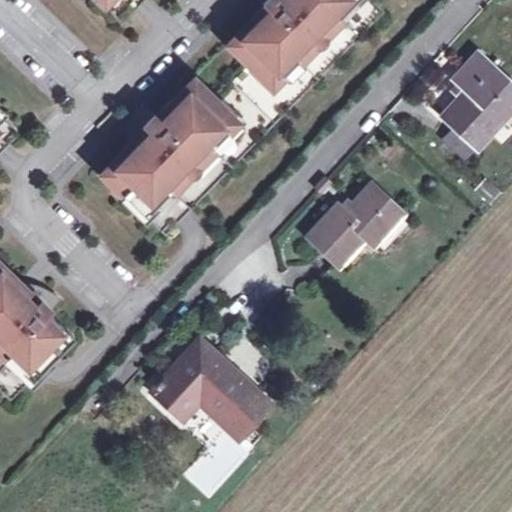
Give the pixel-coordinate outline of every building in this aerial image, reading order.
[(99,0),(121,21),(141,0),(99,0)] [(257,0),(264,7),(228,44),(292,106),(383,12),(370,0),(257,0)] [(467,88),(458,97),(441,115),(455,128),(444,139),(465,158),(502,119),(511,127),(511,126),(511,85),(476,52),(454,77),(457,80),(467,88)] [(130,129),(137,137),(126,148),(101,174),(165,237),(257,142),(193,80),(156,118),(143,105),(136,115),(130,129)] [(467,88),(457,80),(449,89),(458,97),(467,88)] [(0,153),(18,135),(0,117),(0,153)] [(127,144),(126,148),(137,137),(130,129),(129,131),(128,135),(127,140),(127,144)] [(338,263),(364,235),(373,243),(402,213),(372,186),(345,213),(337,206),(309,236),(338,263)] [(0,391),(11,402),(73,338),(47,313),(59,300),(44,290),(35,287),(28,294),(19,286),(0,266),(0,391)] [(23,285),(19,286),(28,294),(35,287),(34,287),(30,286),(26,286),(23,285)] [(182,419),(198,401),(237,438),(270,403),(216,354),(200,340),(167,376),(165,374),(157,383),(159,385),(152,392),(182,419)] [(195,474),(210,488),(243,455),(228,440),(195,474)]
